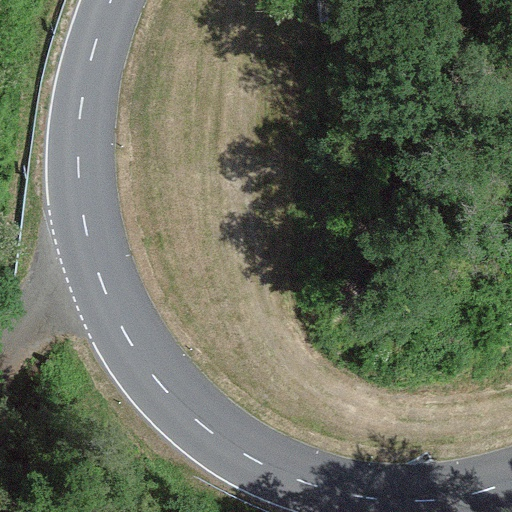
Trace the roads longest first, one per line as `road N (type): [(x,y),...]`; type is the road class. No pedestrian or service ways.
road 1 (tertiary): [(112,0),(83,93),(82,210),(113,309),(162,384),(187,413),(250,458),(335,489),(451,497),(511,483)]
road 2 (track): [(0,367),(30,321),(98,272)]
